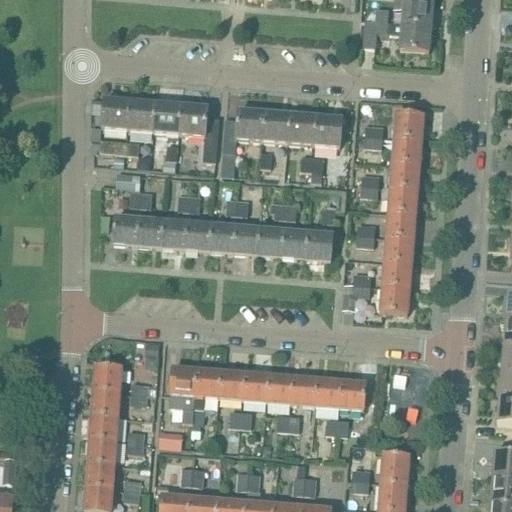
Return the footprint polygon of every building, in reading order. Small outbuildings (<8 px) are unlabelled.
[(400,15),(399,30),(427,33),(429,7),(401,5),(393,4),(392,14),(400,15)] [(374,15),(373,28),(386,29),(387,16),(374,15)] [(361,53),(374,54),(375,39),(398,41),(396,57),(425,59),(427,33),(399,30),(386,29),(373,28),(363,27),(361,53)] [(99,136),(126,138),(129,107),(102,105),(99,136)] [(129,107),(126,138),(151,140),(154,109),(129,107)] [(154,109),(151,140),(178,142),(180,111),(154,109)] [(180,111),(178,142),(203,144),(201,168),(214,169),(217,125),(205,124),(206,113),(180,111)] [(235,146),(261,149),(264,117),(236,115),(235,127),(223,126),(221,159),(234,160),(235,146)] [(264,117),(261,149),(287,151),(290,120),(264,117)] [(393,119),(391,145),(421,148),(423,121),(393,119)] [(290,120),(287,151),(312,153),(315,122),(290,120)] [(315,122),(312,153),(338,155),(341,124),(315,122)] [(364,131),(363,143),(380,144),(381,133),(364,131)] [(379,155),(380,144),(363,143),(362,154),(379,155)] [(391,145),(389,171),(419,174),(421,148),(391,145)] [(113,160),(124,161),(125,148),(98,146),(97,159),(113,160)] [(125,148),(124,161),(137,162),(138,149),(125,148)] [(175,168),(176,153),(165,152),(164,167),(175,168)] [(113,160),(112,173),(123,173),(124,161),(113,160)] [(270,161),(260,160),(258,174),(269,175),(270,161)] [(135,174),(147,175),(148,175),(149,162),(148,162),(140,162),(135,165),(135,174)] [(299,177),(310,178),(311,164),(300,163),(299,177)] [(311,164),(310,178),(310,187),(319,188),(321,165),(311,164)] [(162,166),(161,177),(174,178),(175,168),(164,167),(162,166)] [(389,171),(387,196),(417,198),(419,174),(389,171)] [(138,196),(139,181),(116,179),(115,194),(138,196)] [(360,182),(359,192),(377,194),(378,183),(360,182)] [(376,205),(377,194),(359,192),(358,204),(376,205)] [(387,196),(385,221),(415,223),(417,198),(387,196)] [(128,213),(139,214),(140,198),(129,197),(128,213)] [(140,198),(139,214),(149,215),(151,199),(140,198)] [(176,218),(188,218),(188,202),(177,201),(176,218)] [(188,202),(188,218),(198,219),(199,203),(188,202)] [(224,221),(235,222),(236,206),(225,205),(224,221)] [(236,206),(235,222),(245,223),(247,207),(236,206)] [(272,225),(284,226),(286,210),(269,209),(268,219),(273,219),(272,225)] [(286,210),(284,226),(294,227),(295,211),(286,210)] [(333,214),(322,213),(320,229),(332,230),(333,214)] [(385,221),(383,246),(412,249),(415,223),(385,221)] [(109,251),(132,253),(136,224),(112,222),(109,251)] [(136,224),(132,253),(158,255),(162,227),(136,224)] [(162,227),(158,255),(184,257),(187,229),(162,227)] [(187,229),(184,257),(208,259),(211,231),(187,229)] [(211,231),(208,259),(234,261),(235,233),(211,231)] [(356,231),(355,242),(372,244),(373,232),(356,231)] [(235,233),(234,261),(259,263),(260,235),(235,233)] [(260,235),(259,263),(281,265),(283,236),(260,235)] [(283,236),(281,265),(305,267),(307,238),(283,236)] [(307,238),(305,267),(329,269),(332,240),(307,238)] [(371,255),(372,244),(355,242),(354,253),(371,255)] [(383,246),(381,272),(410,273),(412,249),(383,246)] [(381,272),(379,297),(408,298),(410,273),(381,272)] [(352,281),(351,292),(368,293),(369,282),(352,281)] [(368,293),(351,292),(342,291),(340,316),(353,317),(354,303),(367,304),(368,293)] [(406,322),(408,298),(379,297),(377,320),(406,322)] [(511,300),(505,300),(503,327),(511,327),(511,300)] [(511,327),(503,327),(501,352),(511,353),(511,327)] [(157,362),(158,350),(144,349),(144,362),(157,362)] [(511,353),(501,352),(498,378),(511,378),(511,353)] [(92,371),(90,398),(119,401),(121,374),(92,371)] [(179,429),(190,430),(192,415),(192,404),(194,376),(169,374),(166,413),(180,415),(179,429)] [(192,404),(192,415),(190,430),(190,435),(198,436),(199,431),(201,431),(202,416),(203,405),(216,406),(218,378),(194,376),(192,404)] [(218,378),(216,406),(240,408),(242,380),(218,378)] [(511,378),(498,378),(496,403),(511,404),(511,378)] [(242,380),(240,408),(264,410),(266,382),(242,380)] [(266,382),(264,410),(288,412),(290,384),(266,382)] [(290,384),(288,412),(312,414),(315,386),(290,384)] [(315,386),(312,414),(336,416),(338,388),(315,386)] [(338,388),(336,416),(362,418),(365,390),(338,388)] [(131,390),(130,401),(145,401),(146,391),(131,390)] [(90,398),(88,425),(117,426),(119,401),(90,398)] [(144,413),(145,401),(130,401),(129,412),(144,413)] [(511,430),(511,404),(496,403),(494,429),(511,430)] [(227,433),(238,434),(239,418),(228,417),(227,433)] [(239,418),(238,434),(249,435),(250,419),(239,418)] [(275,437),(285,438),(287,422),(276,421),(275,437)] [(287,422),(285,438),(297,439),(298,423),(287,422)] [(88,425),(86,449),(115,451),(117,426),(88,425)] [(323,441),(334,442),(335,426),(325,425),(323,441)] [(335,426),(334,442),(345,443),(347,427),(335,426)] [(173,431),(159,430),(157,452),(171,453),(173,431)] [(127,438),(126,449),(142,451),(142,439),(127,438)] [(86,449),(84,473),(113,475),(115,451),(86,449)] [(141,460),(142,451),(126,449),(125,459),(141,460)] [(511,486),(511,459),(492,458),(489,484),(511,486)] [(380,460),(378,491),(406,492),(408,462),(380,460)] [(15,466),(3,465),(0,491),(13,492),(15,466)] [(84,473),(83,495),(112,496),(113,475),(84,473)] [(178,492),(190,493),(190,475),(179,474),(178,492)] [(190,475),(190,493),(200,494),(202,476),(190,475)] [(350,476),(349,489),(367,489),(368,477),(350,476)] [(234,497),(245,498),(246,480),(235,479),(234,497)] [(244,508),(244,511),(275,511),(257,509),(258,498),(257,498),(258,480),(246,480),(245,498),(245,508),(244,508)] [(290,501),(302,502),(303,485),(291,484),(290,501)] [(511,511),(511,486),(489,484),(487,510),(511,511)] [(303,485),(302,502),(313,503),(314,485),(304,485),(303,485)] [(123,486),(122,497),(138,498),(139,487),(123,486)] [(366,500),(367,489),(349,489),(349,499),(366,500)] [(378,491),(375,511),(404,511),(406,492),(378,491)] [(110,511),(112,496),(83,495),(81,511),(110,511)] [(137,508),(138,498),(122,497),(121,507),(137,508)] [(157,511),(187,511),(188,504),(159,501),(157,511)] [(0,503),(0,511),(10,511),(11,504),(0,503)]
